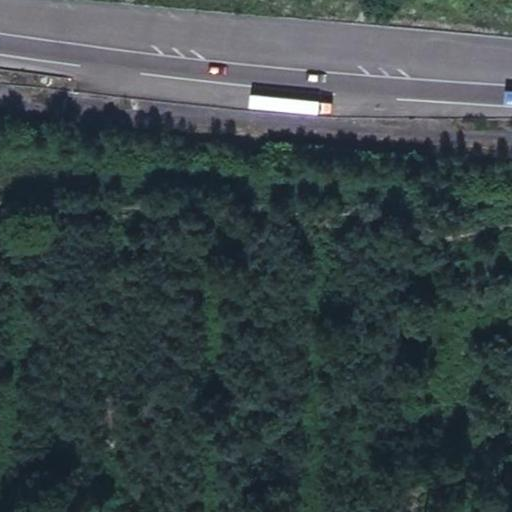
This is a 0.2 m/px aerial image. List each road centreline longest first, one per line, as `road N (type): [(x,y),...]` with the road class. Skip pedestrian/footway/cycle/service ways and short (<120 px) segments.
road 1 (track): [(511,224),(434,237),(320,209),(0,202)]
road 2 (motorway): [(0,29),(511,81)]
